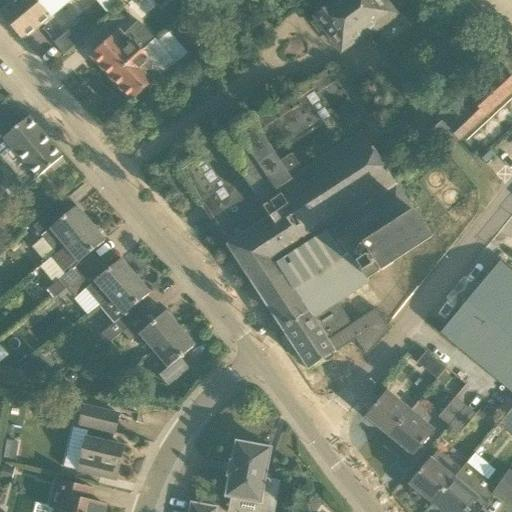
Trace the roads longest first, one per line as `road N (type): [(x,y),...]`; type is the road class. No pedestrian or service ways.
road 1 (unclassified): [(257,357),(0,44)]
road 2 (residential): [(317,434),(511,200)]
road 3 (residential): [(145,511),(165,458),(208,400),(257,357)]
